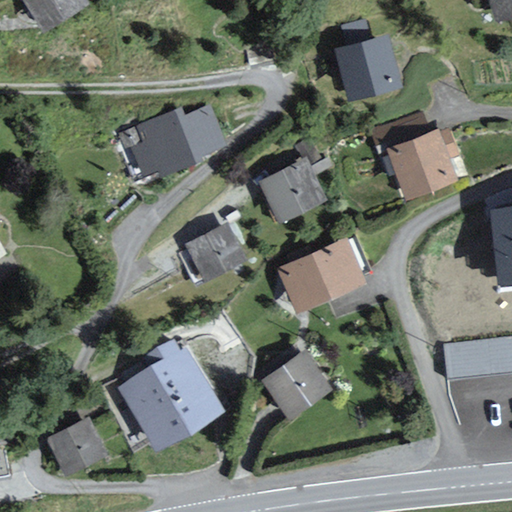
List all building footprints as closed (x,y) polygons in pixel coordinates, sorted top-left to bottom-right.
[(89,0),(23,0),(44,32),(91,2),(89,0)] [(511,0),(491,0),(497,20),(511,15),(511,0)] [(389,35),(337,48),(350,100),(403,86),(389,35)] [(183,106),(120,132),(126,147),(132,144),(148,183),(203,160),(201,155),(228,144),(211,104),(187,113),(183,106)] [(440,130),(388,149),(407,199),(459,179),(440,130)] [(309,159),(261,183),(280,222),(328,199),(309,159)] [(511,211),(493,213),(499,284),(511,282),(511,211)] [(229,225),(188,246),(206,281),(247,259),(229,225)] [(349,239),(279,268),(296,308),(365,279),(349,239)] [(150,367),(120,385),(159,450),(226,410),(187,346),(182,349),(176,338),(144,358),(150,367)] [(305,351),(265,378),(292,417),(331,391),(305,351)] [(511,376),(475,377),(476,406),(491,405),(491,419),(511,418),(511,376)] [(473,383),(461,384),(462,406),(475,405),(473,383)] [(91,420),(51,439),(68,475),(109,456),(91,420)]
